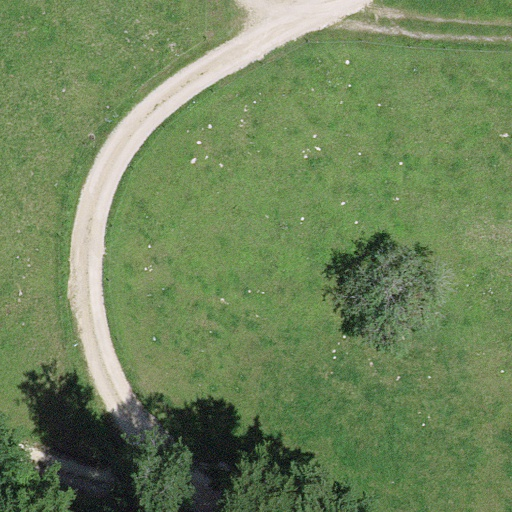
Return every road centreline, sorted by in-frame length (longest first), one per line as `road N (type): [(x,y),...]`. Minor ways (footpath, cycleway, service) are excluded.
road 1 (track): [(339,0),(135,111),(100,165),(79,254),(95,348),(126,420),(161,480),(228,511)]
road 2 (track): [(511,36),(291,20),(260,0)]
road 3 (track): [(161,480),(68,477),(0,451)]
